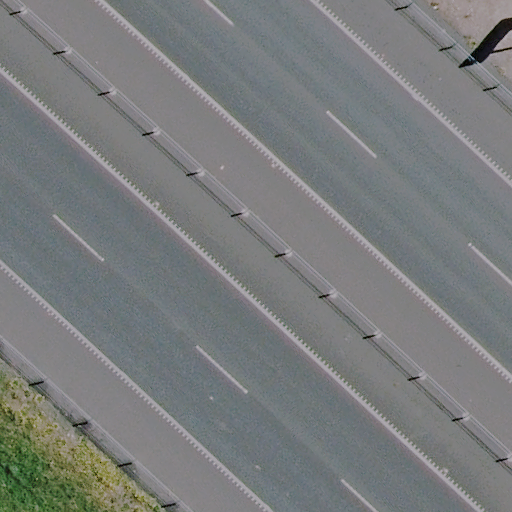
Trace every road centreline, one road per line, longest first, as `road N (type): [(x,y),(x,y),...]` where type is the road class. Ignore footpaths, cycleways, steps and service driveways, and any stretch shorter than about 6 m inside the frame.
road 1 (motorway): [(355,511),(0,167)]
road 2 (motorway): [(178,0),(511,288)]
